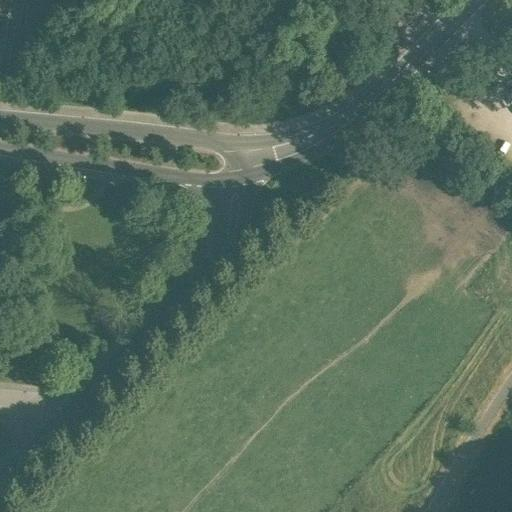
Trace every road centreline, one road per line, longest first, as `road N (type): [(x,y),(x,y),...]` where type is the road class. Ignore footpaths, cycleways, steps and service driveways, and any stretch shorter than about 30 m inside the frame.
road 1 (residential): [(62,424),(220,260),(232,223),(232,161)]
road 2 (secondary): [(475,0),(365,110),(306,147),(232,161)]
road 3 (track): [(234,0),(401,24),(432,44)]
road 4 (track): [(511,381),(429,511)]
